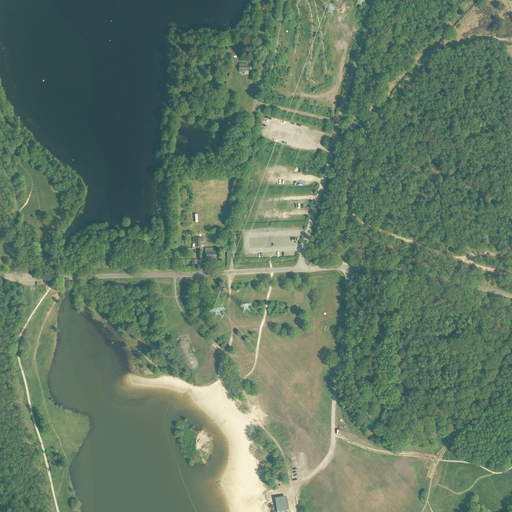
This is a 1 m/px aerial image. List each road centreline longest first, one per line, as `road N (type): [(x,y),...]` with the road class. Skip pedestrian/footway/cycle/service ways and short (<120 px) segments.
road 1 (track): [(401,0),(352,170),(350,210),(398,238),(511,275)]
road 2 (unclassified): [(3,280),(300,269)]
road 3 (unclassified): [(300,269),(374,270),(511,296)]
road 4 (track): [(329,159),(375,0)]
road 5 (track): [(511,39),(442,47),(392,30)]
